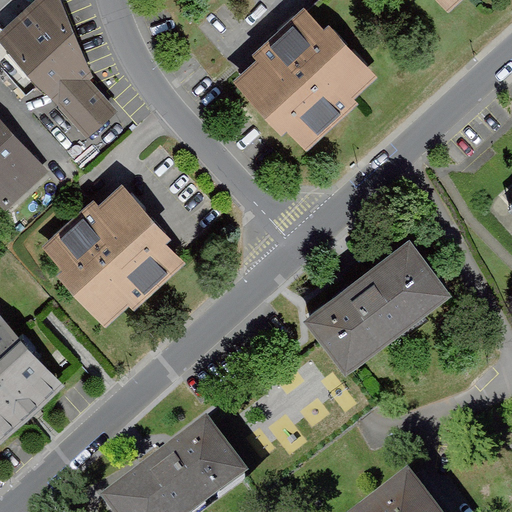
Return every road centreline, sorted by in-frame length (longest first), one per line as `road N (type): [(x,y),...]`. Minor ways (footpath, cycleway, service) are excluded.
road 1 (residential): [(298,250),(10,511)]
road 2 (residential): [(110,0),(143,77),(298,250)]
road 3 (residential): [(511,56),(298,250)]
